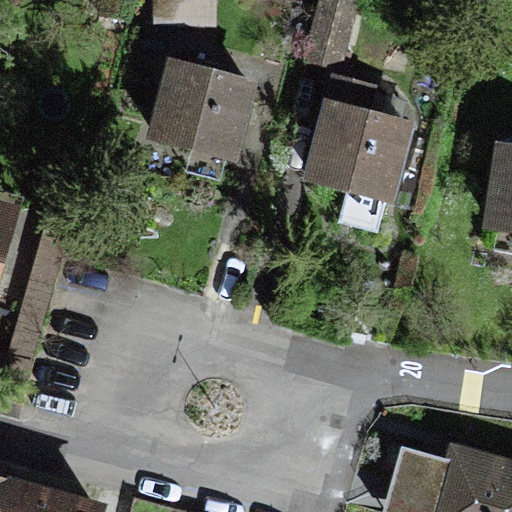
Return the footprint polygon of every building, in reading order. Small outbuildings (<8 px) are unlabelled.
[(104,0),(98,25),(128,33),(137,0),(104,0)] [(364,15),(330,6),(314,67),(347,76),(364,15)] [(269,95),(185,71),(162,149),(246,174),(269,95)] [(391,97),(343,83),(335,109),(341,110),(319,188),(358,199),(348,232),(389,244),(399,211),(408,213),(431,135),(384,121),(391,97)] [(511,153),(511,154),(496,241),(511,244),(511,153)] [(511,511),(511,467),(462,452),(443,511),(511,511)] [(103,511),(107,498),(0,469),(0,511),(103,511)]
